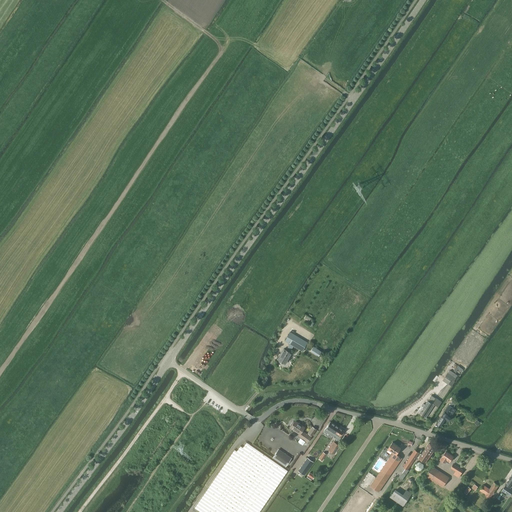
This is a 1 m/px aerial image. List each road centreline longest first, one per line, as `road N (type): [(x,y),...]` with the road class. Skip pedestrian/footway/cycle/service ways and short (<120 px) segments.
road 1 (tertiary): [(170,360),(423,0)]
road 2 (track): [(220,53),(0,370)]
road 3 (unclassified): [(170,360),(255,420),(289,401),(307,401),(511,459)]
road 4 (tertiary): [(59,511),(170,360)]
road 5 (track): [(183,371),(79,511)]
road 6 (track): [(128,511),(212,391)]
road 7 (track): [(168,511),(240,411)]
